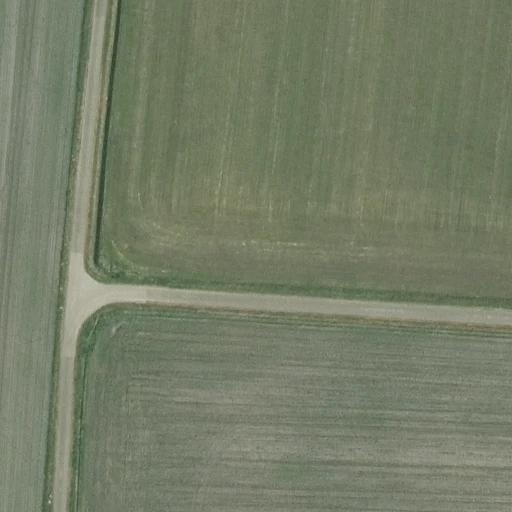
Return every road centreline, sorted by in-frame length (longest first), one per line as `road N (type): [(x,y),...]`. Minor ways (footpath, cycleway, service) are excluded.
road 1 (unclassified): [(511,318),(73,295)]
road 2 (unclassified): [(73,295),(103,0)]
road 3 (unclassified): [(62,511),(73,295)]
